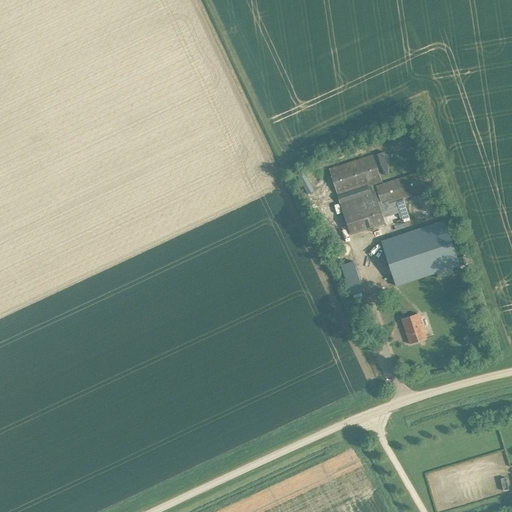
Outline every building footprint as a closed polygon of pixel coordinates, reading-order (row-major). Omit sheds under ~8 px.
[(328,170),(337,196),(381,181),(373,155),(328,170)] [(375,187),(377,192),(374,193),(374,192),(339,203),(350,236),(408,217),(403,200),(379,208),(377,201),(379,200),(381,205),(427,190),(421,172),(375,187)] [(431,212),(432,208),(431,206),(431,204),(429,201),(427,200),(425,199),(423,198),(421,198),(417,199),(415,200),(414,201),(412,204),(411,208),(412,212),(413,214),(414,216),(417,218),(419,218),(422,218),(425,218),(429,215),(430,214),(431,212)] [(381,242),(396,286),(459,265),(444,221),(381,242)] [(341,266),(351,295),(363,291),(353,262),(341,266)] [(401,320),(402,320),(410,344),(409,344),(409,345),(426,339),(418,315),(418,314),(401,320)]
